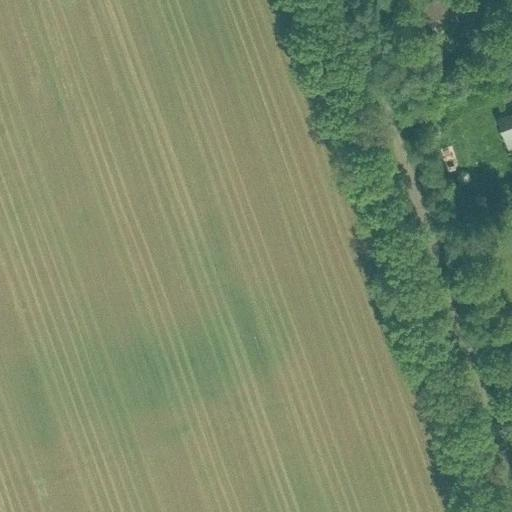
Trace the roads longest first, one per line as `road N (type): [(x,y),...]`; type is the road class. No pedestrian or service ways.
road 1 (residential): [(474,376),(380,115)]
road 2 (residential): [(380,115),(511,69)]
road 3 (residential): [(380,115),(344,0)]
